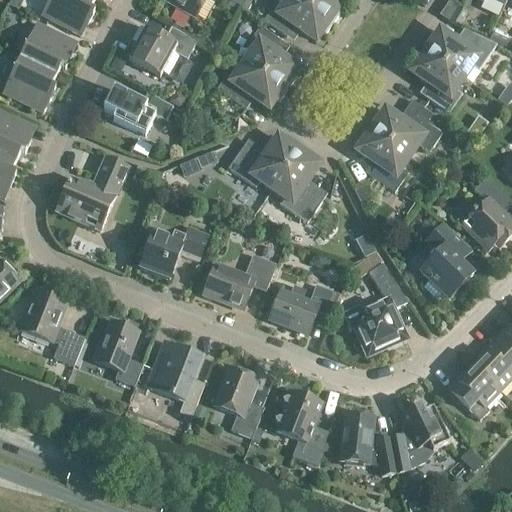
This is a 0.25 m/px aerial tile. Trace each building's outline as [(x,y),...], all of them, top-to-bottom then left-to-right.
[(23,0),(12,0),(9,8),(17,12),(23,0)] [(96,3),(90,0),(50,0),(41,18),(65,31),(71,19),(87,28),(94,15),(90,12),(96,3)] [(161,0),(161,2),(195,22),(206,0),(161,0)] [(241,12),(245,4),(246,2),(242,0),(232,0),(230,6),(241,12)] [(295,0),(289,0),(284,9),(277,5),(264,24),(287,40),(294,29),(316,44),(322,36),(325,38),(334,26),(295,0)] [(295,0),(334,26),(342,14),(339,11),(345,3),(340,0),(295,0)] [(251,8),(245,4),(241,12),(246,15),(251,8)] [(468,15),(460,10),(452,25),(460,29),(468,15)] [(24,51),(20,61),(56,79),(61,69),(65,71),(72,58),(55,50),(61,38),(37,26),(26,47),(25,47),(23,50),(24,51)] [(128,63),(159,80),(160,80),(162,75),(168,78),(179,59),(187,63),(197,45),(171,31),(165,42),(140,28),(132,43),(137,46),(128,63)] [(253,53),(245,65),(287,94),(295,82),(292,79),(298,71),(275,56),(283,45),(260,29),(246,49),(253,53)] [(431,40),(422,52),(464,81),(472,69),(479,74),(497,47),(472,35),(462,49),(440,34),(434,42),(431,40)] [(505,50),(509,42),(492,34),(488,42),(505,50)] [(417,67),(411,75),(434,91),(426,101),(449,117),(462,97),(456,93),(464,81),(422,52),(414,65),(417,67)] [(56,79),(20,61),(15,71),(13,70),(11,74),(13,75),(2,96),(26,108),(32,97),(49,105),(56,91),(51,89),(56,79)] [(287,94),(245,65),(237,77),(230,73),(217,92),(239,108),(247,97),(269,112),(275,104),(278,106),(287,94)] [(173,110),(159,102),(146,95),(141,106),(113,92),(103,113),(115,119),(113,123),(145,139),(155,119),(166,125),(173,110)] [(368,131),(410,160),(418,148),(429,156),(448,128),(421,109),(412,122),(403,117),(399,123),(385,113),(380,121),(376,119),(368,131)] [(0,157),(16,164),(21,154),(25,156),(31,142),(14,135),(20,123),(0,114),(0,157)] [(368,131),(366,134),(359,144),(363,146),(357,154),(379,170),(372,180),(395,196),(408,177),(401,172),(410,160),(368,131)] [(272,193),(301,151),(288,143),(286,146),(278,140),(262,163),(244,149),(228,172),(256,192),(260,185),(272,193)] [(301,151),(272,193),(284,201),(279,208),(307,227),(323,204),(304,191),(319,169),(311,163),(313,160),(301,151)] [(0,185),(10,190),(16,176),(12,175),(16,164),(0,157),(0,185)] [(128,170),(125,169),(106,161),(93,192),(71,182),(56,215),(100,234),(128,170)] [(201,171),(197,161),(179,169),(184,181),(202,173),(201,171)] [(486,205),(475,215),(474,214),(472,217),(473,218),(462,229),(488,254),(500,242),(504,246),(511,238),(511,224),(500,213),(510,203),(487,181),(474,193),(486,205)] [(375,201),(368,187),(355,193),(362,208),(375,201)] [(449,303),(473,277),(454,259),(465,248),(443,228),(427,245),(434,252),(429,256),(434,261),(420,275),(429,284),(423,290),(437,304),(443,297),(449,303)] [(139,272),(159,280),(169,284),(179,258),(198,265),(208,239),(188,231),(185,241),(174,237),(172,242),(154,235),(139,272)] [(369,236),(359,241),(367,261),(354,267),(358,275),(381,266),(369,236)] [(311,267),(323,271),(327,260),(316,256),(311,267)] [(215,269),(204,297),(243,313),(252,290),(266,295),(276,268),(253,258),(244,280),(215,269)] [(0,303),(19,285),(0,266),(0,303)] [(387,304),(361,316),(358,310),(343,317),(350,333),(355,330),(368,358),(406,341),(393,313),(407,307),(381,267),(368,276),(387,304)] [(309,306),(302,303),(306,293),(294,288),(290,298),(280,294),(269,323),(309,338),(317,316),(331,321),(340,298),(316,289),(309,306)] [(36,296),(21,334),(51,345),(58,348),(53,362),(73,370),(85,341),(57,330),(65,308),(36,296)] [(115,383),(135,391),(143,368),(129,363),(139,336),(111,325),(102,347),(100,346),(93,364),(118,374),(115,383)] [(511,331),(509,335),(505,332),(494,343),(511,360),(511,331)] [(486,359),(474,371),(500,396),(511,383),(511,360),(494,343),(483,355),(486,359)] [(165,346),(147,391),(183,405),(179,416),(191,421),(205,388),(193,383),(202,361),(165,346)] [(500,396),(474,371),(462,383),(459,380),(447,392),(480,424),(489,414),(485,411),(500,396)] [(264,411),(248,405),(257,382),(230,372),(215,410),(237,419),(231,435),(252,443),(264,411)] [(292,460),(318,471),(328,436),(314,430),(323,408),(290,395),(288,402),(287,402),(282,404),(284,408),(286,409),(280,422),(279,421),(275,423),(277,428),(278,428),(276,435),(299,444),(292,460)] [(403,439),(391,441),(397,477),(410,474),(410,472),(425,465),(433,455),(450,447),(433,412),(423,416),(420,409),(400,418),(409,436),(403,439)] [(397,477),(391,441),(376,444),(375,439),(372,438),(375,420),(345,417),(339,465),(380,470),(382,480),(397,477)]
